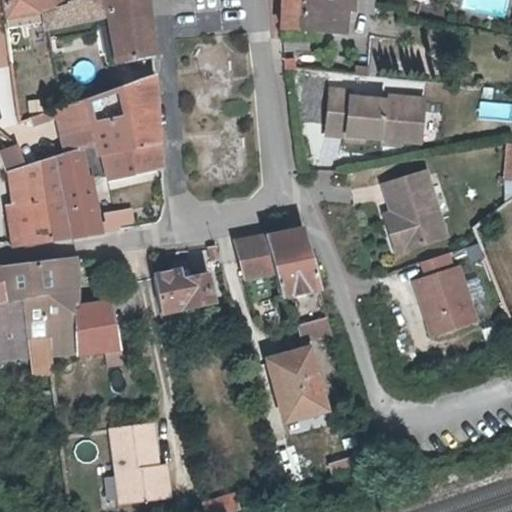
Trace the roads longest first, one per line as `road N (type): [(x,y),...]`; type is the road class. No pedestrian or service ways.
road 1 (residential): [(281,202),(317,226),(383,424),(398,429),(509,389)]
road 2 (residential): [(182,230),(160,0)]
road 3 (residential): [(258,0),(281,202)]
road 4 (residential): [(182,230),(0,263)]
